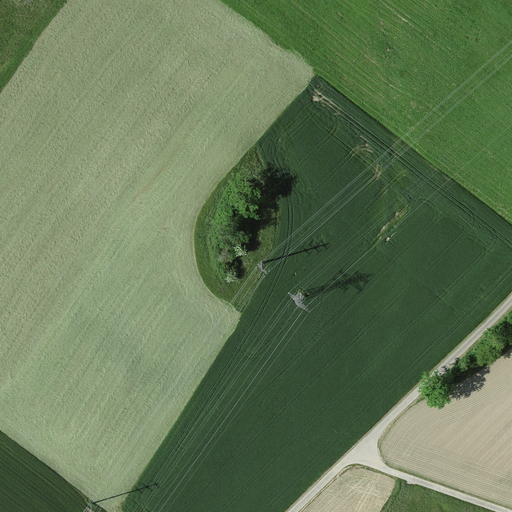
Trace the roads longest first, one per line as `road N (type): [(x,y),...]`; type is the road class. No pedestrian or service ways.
road 1 (track): [(296,511),(511,281)]
road 2 (track): [(360,449),(511,506)]
